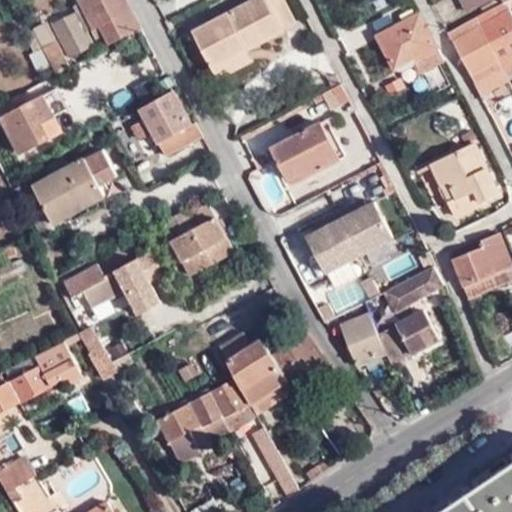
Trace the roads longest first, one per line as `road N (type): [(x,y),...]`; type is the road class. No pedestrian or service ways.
road 1 (residential): [(396,448),(278,266),(141,0)]
road 2 (residential): [(511,374),(396,448)]
